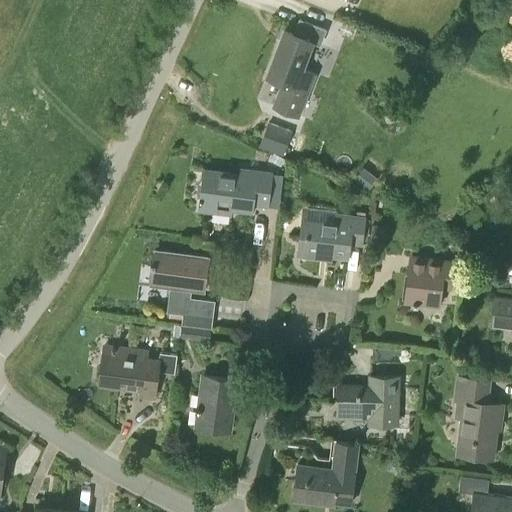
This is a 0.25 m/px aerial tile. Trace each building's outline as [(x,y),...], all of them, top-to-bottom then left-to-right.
[(326,29),(300,19),(298,22),(294,33),(284,30),(273,58),(267,75),(284,81),(274,106),(298,115),(314,74),(302,69),(312,41),(320,44),(326,29)] [(343,22),(339,33),(350,38),(354,26),(343,22)] [(292,132),(268,122),(259,146),(283,156),(292,132)] [(273,153),(269,160),(280,166),(284,159),(273,153)] [(268,206),(272,173),(242,169),(241,174),(205,169),(199,210),(231,214),(231,209),(252,211),(253,204),(268,206)] [(273,200),(282,201),(284,170),(274,169),(273,200)] [(361,243),(364,218),(338,215),(337,223),(304,219),(299,255),(320,257),(321,253),(348,256),(350,242),(361,243)] [(204,292),(209,257),(155,250),(153,267),(155,268),(152,285),(170,287),(167,312),(182,314),(181,324),(210,327),(213,301),(187,297),(188,289),(204,292)] [(450,288),(453,261),(411,255),(405,300),(439,305),(441,287),(450,288)] [(511,298),(495,296),(492,325),(511,327),(511,298)] [(209,340),(210,328),(181,325),(179,337),(209,340)] [(159,360),(147,358),(148,349),(101,343),(100,353),(103,353),(100,384),(140,389),(139,396),(155,398),(158,371),(175,373),(177,355),(159,353),(159,360)] [(230,429),(237,378),(203,374),(197,425),(230,429)] [(397,424),(398,377),(370,376),(370,385),(338,385),(338,416),(369,417),(369,423),(397,424)] [(502,414),(503,405),(486,402),(489,381),(458,377),(455,400),(463,401),(456,453),(493,458),(498,414),(502,414)] [(333,467),(329,501),(352,504),(355,474),(354,474),(358,443),(336,440),(333,467)] [(329,501),(333,467),(298,463),(293,500),(323,503),(323,500),(329,501)] [(511,511),(511,497),(487,494),(489,479),(460,475),(458,491),(474,493),(471,511),(511,511)]
